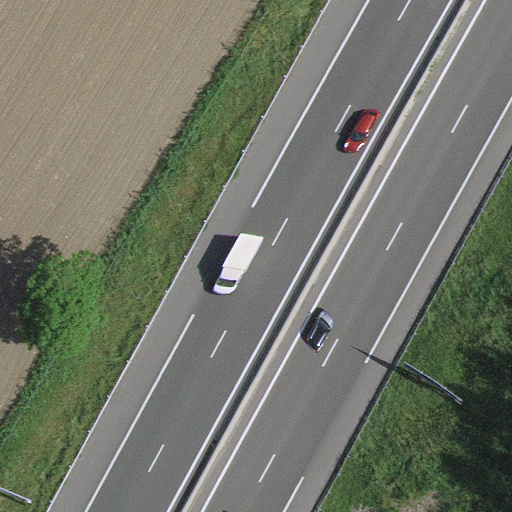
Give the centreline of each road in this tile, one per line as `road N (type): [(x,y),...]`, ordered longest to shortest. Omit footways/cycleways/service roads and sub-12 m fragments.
road 1 (motorway): [(405,0),(124,511)]
road 2 (motorway): [(249,511),(511,36)]
